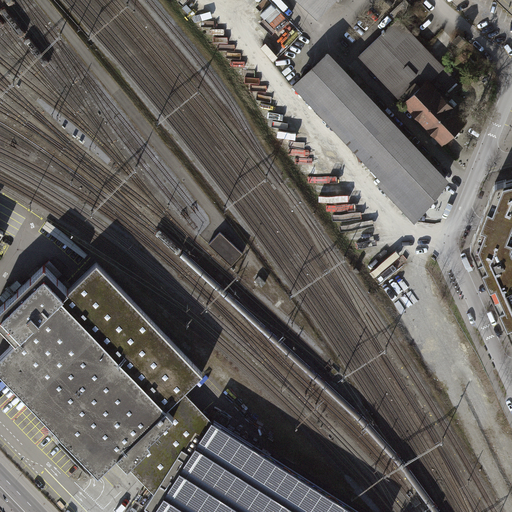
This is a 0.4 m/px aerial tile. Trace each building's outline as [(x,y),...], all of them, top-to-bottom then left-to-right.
[(295,0),(317,20),(335,0),(295,0)] [(454,79),(396,17),(359,51),(405,100),(427,80),(439,93),(454,79)] [(419,208),(445,180),(327,53),(299,79),(348,132),(372,158),(419,208)] [(427,80),(405,100),(443,141),(465,120),(439,93),(427,80)] [(470,245),(481,268),(492,295),(505,323),(511,338),(511,177),(510,178),(495,183),(470,245)] [(208,244),(232,265),(242,253),(219,232),(208,244)] [(0,354),(0,373),(96,473),(116,454),(123,462),(172,415),(164,407),(194,378),(200,373),(94,263),(66,290),(42,265),(0,305),(0,327),(13,342),(0,354)] [(253,280),(260,286),(264,282),(257,275),(253,280)] [(351,511),(212,423),(190,456),(182,451),(144,510),(148,511),(351,511)]
